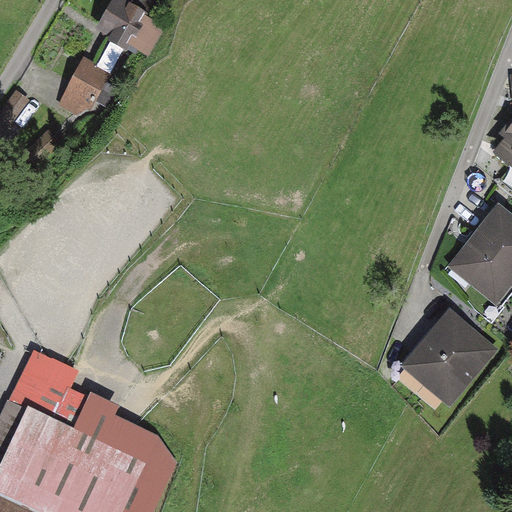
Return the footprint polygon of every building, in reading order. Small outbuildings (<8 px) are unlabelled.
[(164,29),(117,0),(99,29),(145,58),(164,29)] [(109,83),(80,67),(54,114),(83,130),(109,83)] [(27,110),(15,101),(0,120),(0,169),(13,153),(1,144),(27,110)] [(511,133),(498,150),(511,162),(511,133)] [(511,279),(511,220),(499,210),(453,266),(495,300),(511,279)] [(492,351),(450,315),(407,365),(449,401),(492,351)] [(76,378),(33,359),(7,413),(26,423),(0,475),(0,511),(154,511),(175,470),(156,443),(114,424),(119,413),(72,394),(76,378)]
